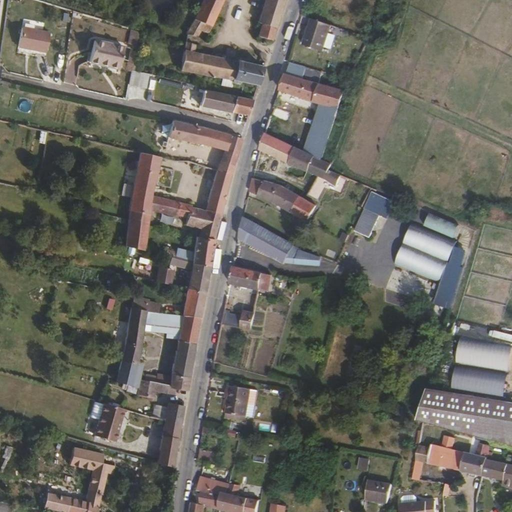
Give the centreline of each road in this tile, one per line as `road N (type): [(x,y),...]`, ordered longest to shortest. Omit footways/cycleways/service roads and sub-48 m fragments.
road 1 (unclassified): [(254,132),(234,199),(176,511)]
road 2 (residential): [(254,132),(1,76)]
road 3 (unknown): [(228,229),(318,267),(359,262),(396,237),(425,230)]
road 4 (unclassified): [(295,0),(254,132)]
